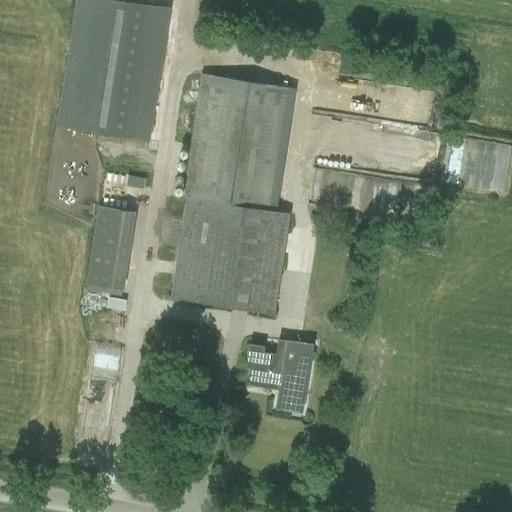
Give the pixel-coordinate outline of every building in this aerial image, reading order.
[(167,8),(116,0),(80,0),(60,127),(147,140),(167,8)] [(289,213),(277,211),(296,89),(201,73),(182,197),(186,198),(171,298),(274,314),(289,213)] [(431,128),(436,96),(409,92),(404,124),(431,128)] [(422,175),(504,188),(511,147),(433,135),(429,156),(425,155),(422,175)] [(380,179),(373,209),(412,217),(419,188),(380,179)] [(94,207),(85,287),(122,292),(132,211),(94,207)] [(248,366),(253,367),(250,384),(280,389),(281,383),(288,384),(284,409),(302,412),(313,343),(279,338),(276,354),(264,352),(265,347),(251,345),(248,366)]
